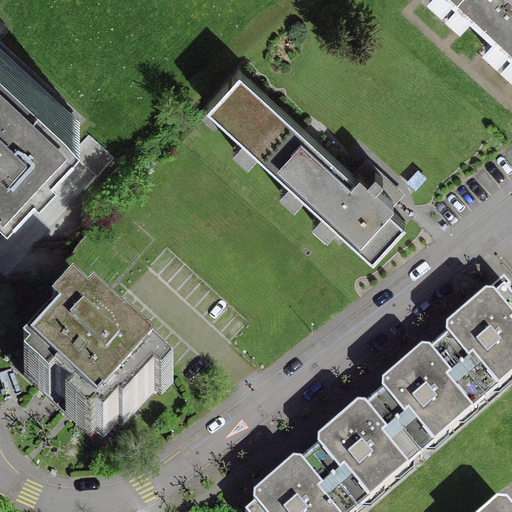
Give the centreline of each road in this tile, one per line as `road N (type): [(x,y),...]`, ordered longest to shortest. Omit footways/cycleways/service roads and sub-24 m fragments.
road 1 (residential): [(128,495),(269,402),(511,205)]
road 2 (residential): [(0,477),(29,493),(89,506),(128,495)]
